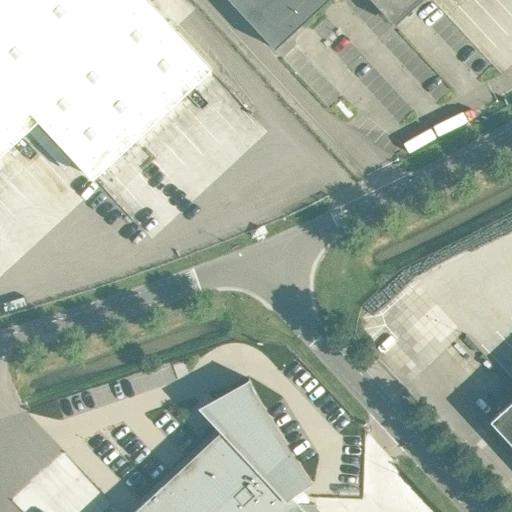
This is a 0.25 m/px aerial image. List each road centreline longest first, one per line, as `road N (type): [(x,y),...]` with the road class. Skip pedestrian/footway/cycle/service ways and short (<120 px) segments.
road 1 (unknown): [(28,427),(238,375),(276,381),(344,431)]
road 2 (unclassified): [(478,511),(256,260)]
road 3 (unknown): [(0,292),(115,255),(307,173)]
road 4 (unclassified): [(256,260),(511,131)]
road 5 (unknown): [(410,22),(470,97),(358,157),(389,193)]
road 6 (unclassified): [(256,260),(0,343)]
road 7 (unknown): [(151,0),(307,173)]
road 8 (unknown): [(358,157),(206,0)]
